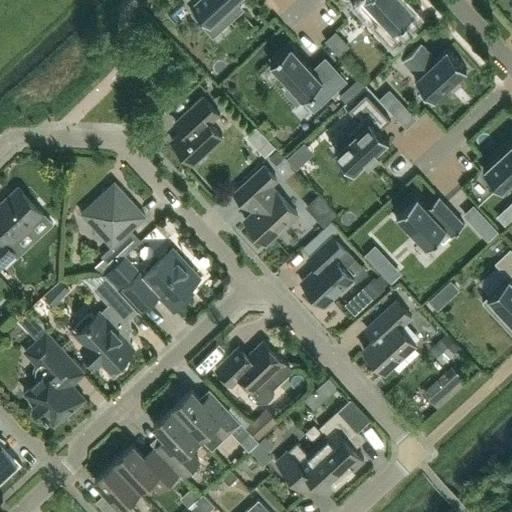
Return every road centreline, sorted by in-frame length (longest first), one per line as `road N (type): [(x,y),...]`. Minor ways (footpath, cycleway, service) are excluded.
road 1 (residential): [(354,511),(416,454),(255,279)]
road 2 (residential): [(255,279),(117,146),(10,142),(0,151)]
road 3 (residential): [(54,469),(255,279)]
